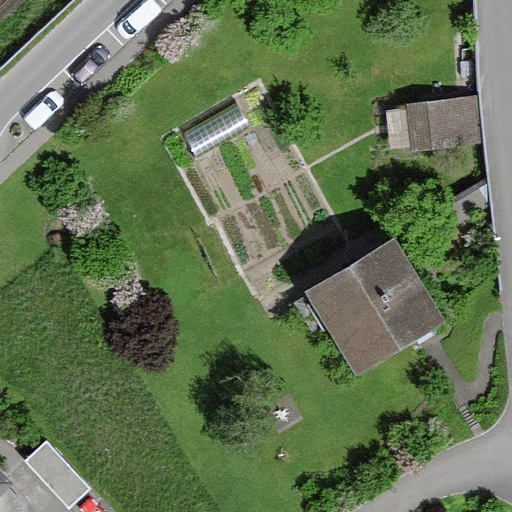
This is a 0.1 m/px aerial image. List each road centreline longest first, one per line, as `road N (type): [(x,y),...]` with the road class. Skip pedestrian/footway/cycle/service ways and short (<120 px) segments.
road 1 (residential): [(0,130),(140,0)]
road 2 (residential): [(392,511),(448,471),(511,445)]
